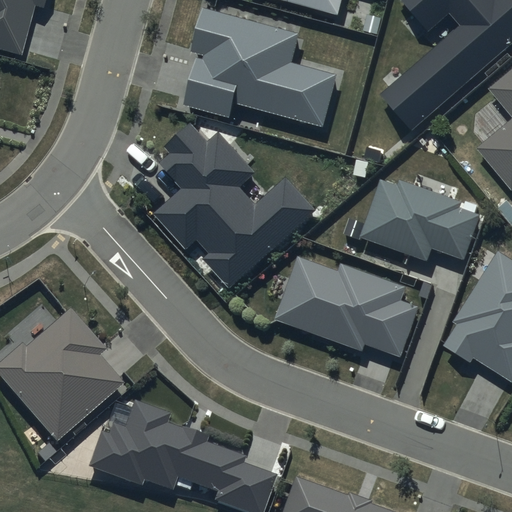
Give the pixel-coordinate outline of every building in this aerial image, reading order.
[(45,0),(0,0),(0,52),(20,58),(34,6),(43,9),(45,0)] [(278,0),(338,15),(342,0),(278,0)] [(511,0),(402,0),(430,31),(450,14),(461,27),(382,94),(412,129),(511,44),(511,0)] [(299,35),(203,9),(191,52),(198,54),(184,105),(229,118),(233,103),(323,128),(337,74),(292,62),(299,35)] [(511,70),(490,89),(511,115),(511,119),(477,149),(511,190),(511,189),(511,70)] [(193,123),(166,147),(171,153),(160,164),(183,190),(155,215),(187,251),(199,240),(211,253),(204,259),(230,287),(316,212),(286,178),(257,204),(240,185),(255,172),(221,133),(210,142),(193,123)] [(398,185),(379,178),(357,237),(426,263),(431,250),(463,261),(481,215),(458,207),(460,202),(399,180),(398,185)] [(511,258),(497,249),(451,321),(456,324),(443,345),(470,362),(473,357),(511,381),(511,258)] [(406,287),(340,263),(337,270),(298,256),(275,319),(361,350),(364,344),(400,357),(418,307),(401,300),(406,287)] [(23,342),(0,361),(0,377),(57,443),(126,384),(100,354),(106,348),(71,309),(27,347),(23,342)] [(169,413),(135,400),(125,426),(113,421),(108,434),(103,432),(91,465),(141,483),(143,478),(174,489),(178,477),(216,491),(212,503),(237,511),(265,511),(279,474),(245,462),(247,456),(208,442),(210,435),(183,425),(182,429),(166,423),(169,413)] [(395,511),(296,476),(282,511),(395,511)]
